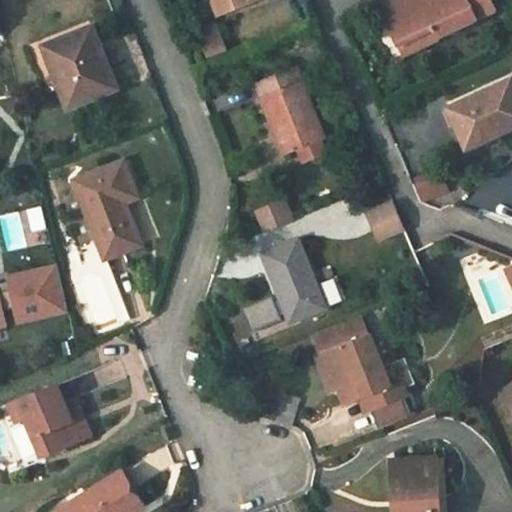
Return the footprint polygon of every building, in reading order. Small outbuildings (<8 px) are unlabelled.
[(219,0),(225,14),(253,2),(251,0),(219,0)] [(391,16),(384,0),(378,3),(385,18),(391,16)] [(385,18),(398,46),(434,29),(439,39),(496,12),(490,0),(384,0),(391,16),(385,18)] [(202,55),(222,48),(211,20),(191,28),(202,55)] [(43,46),(51,66),(57,64),(68,91),(62,92),(69,109),(118,89),(93,26),(43,46)] [(434,29),(398,46),(402,56),(439,39),(434,29)] [(57,64),(51,66),(62,92),(68,91),(57,64)] [(285,156),(300,150),(319,142),(325,140),(296,67),(256,82),(285,156)] [(511,80),(511,79),(449,107),(464,140),(491,128),(494,136),(511,128),(511,80)] [(491,128),(464,140),(468,148),(494,136),(491,128)] [(324,156),(319,142),(300,150),(305,163),(324,156)] [(74,180),(98,240),(105,259),(141,245),(129,213),(123,215),(119,204),(138,196),(125,160),(74,180)] [(411,179),(417,201),(445,192),(439,170),(411,179)] [(283,203),(258,213),(265,230),(289,221),(283,203)] [(405,229),(393,203),(368,213),(380,240),(405,229)] [(326,308),(299,239),(264,252),(282,299),(287,313),(291,321),(326,308)] [(483,324),(511,311),(511,255),(509,247),(460,267),(483,324)] [(0,323),(5,322),(2,308),(15,305),(18,320),(68,308),(57,262),(7,274),(10,286),(0,288),(0,323)] [(274,295),(242,307),(252,332),(283,320),(281,315),(287,313),(282,299),(276,301),(274,295)] [(324,352),(371,334),(364,316),(317,334),(324,352)] [(374,394),(381,408),(407,398),(409,397),(405,388),(415,383),(405,359),(385,367),(371,334),(324,352),(338,390),(344,406),(367,397),(374,394)] [(331,393),(338,390),(324,352),(317,354),(331,393)] [(511,381),(498,392),(511,409),(511,381)] [(80,440),(65,403),(58,384),(9,404),(16,422),(26,418),(41,456),(80,440)] [(292,427),(301,398),(284,393),(274,421),(292,427)] [(372,411),(381,408),(374,394),(367,397),(372,411)] [(76,398),(65,403),(80,440),(91,436),(76,398)] [(413,412),(407,398),(381,408),(386,423),(413,412)] [(391,461),(394,511),(439,511),(436,459),(391,461)] [(59,511),(138,511),(145,508),(123,471),(59,511)]
